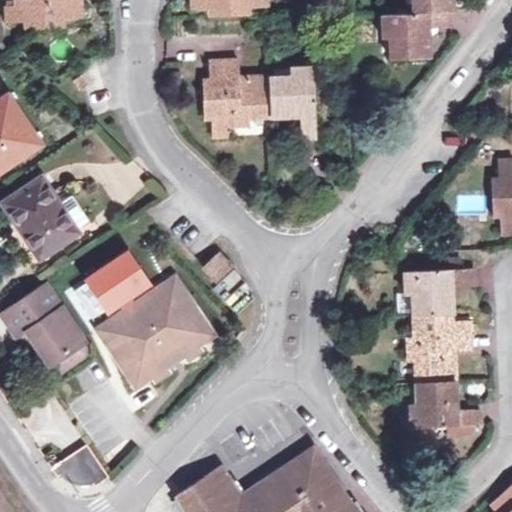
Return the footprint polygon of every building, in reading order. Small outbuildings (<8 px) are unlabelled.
[(17,0),(17,4),(7,5),(8,21),(27,20),(27,27),(62,26),(62,19),(81,17),(80,0),(17,0)] [(192,0),(193,8),(211,7),(211,15),(247,13),(247,6),(267,5),(266,0),(192,0)] [(411,0),(412,11),(379,12),(380,37),(389,37),(389,58),(429,56),(428,25),(450,25),(449,0),(411,0)] [(240,84),(240,76),(239,58),(209,60),(210,80),(202,80),(204,115),(210,115),(212,135),(228,135),(228,124),(250,123),(249,115),(301,113),(302,136),(317,136),(314,65),(288,67),(289,74),(247,76),(246,84),(240,84)] [(0,168),(40,141),(8,95),(0,100),(0,168)] [(511,159),(498,160),(498,179),(491,179),(492,214),(498,213),(500,234),(511,233),(511,159)] [(77,228),(61,204),(42,176),(5,201),(41,256),(78,230),(77,228)] [(73,196),(61,204),(77,228),(89,220),(73,196)] [(123,300),(147,284),(124,248),(78,278),(103,314),(118,304),(123,300)] [(219,279),(234,266),(220,251),(205,264),(219,279)] [(438,257),(439,269),(459,268),(458,256),(438,257)] [(404,271),(405,294),(412,294),(413,312),(413,337),(406,337),(407,361),(414,361),(415,403),(410,403),(410,427),(480,423),(479,409),(457,409),(455,358),(446,358),(446,351),(454,351),(471,350),(469,321),(450,321),(450,314),(453,314),(452,284),(475,283),(474,268),(459,268),(439,269),(404,271)] [(138,382),(154,372),(157,378),(167,371),(163,364),(185,350),(188,355),(200,347),(196,343),(209,333),(175,279),(130,310),(124,314),(103,329),(138,382)] [(52,362),(86,340),(47,282),(3,312),(19,336),(30,329),(52,362)] [(412,294),(405,294),(398,295),(398,313),(413,312),(412,294)] [(130,310),(123,300),(118,304),(124,314),(130,310)] [(86,340),(52,362),(63,376),(96,354),(86,340)] [(110,475),(87,443),(52,465),(60,476),(62,474),(68,480),(76,483),(81,484),(88,484),(94,483),(97,485),(110,475)] [(313,445),(295,456),(298,461),(316,449),(313,445)] [(295,456),(252,486),(269,511),(362,511),(354,500),(351,502),(316,449),(298,461),(295,456)] [(175,493),(187,511),(250,511),(239,495),(242,493),(220,462),(175,493)] [(269,511),(252,486),(242,493),(239,495),(250,511),(269,511)] [(491,504),(498,511),(508,511),(511,509),(511,501),(504,493),(491,504)]
